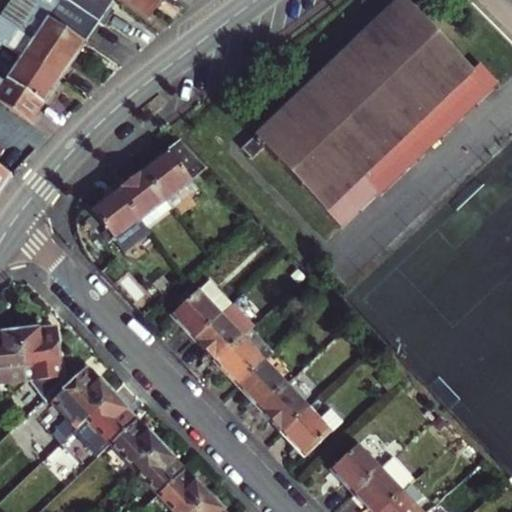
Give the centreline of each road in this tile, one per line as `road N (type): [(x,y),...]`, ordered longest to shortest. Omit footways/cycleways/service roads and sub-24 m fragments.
road 1 (residential): [(14,219),(290,511)]
road 2 (tertiary): [(14,219),(110,112),(256,0)]
